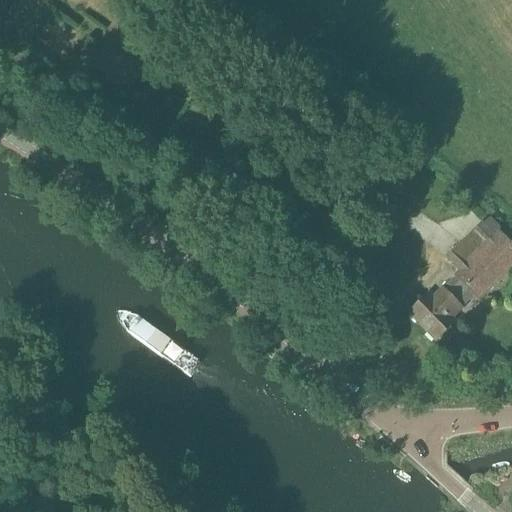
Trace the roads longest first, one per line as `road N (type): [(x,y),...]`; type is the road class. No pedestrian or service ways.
road 1 (tertiary): [(392,431),(0,124)]
road 2 (tertiary): [(482,511),(392,431)]
road 3 (tertiary): [(392,431),(511,414)]
